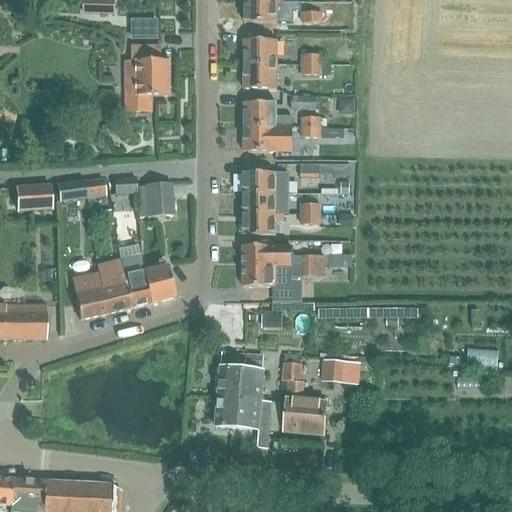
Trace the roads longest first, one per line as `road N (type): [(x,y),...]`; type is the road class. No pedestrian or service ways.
road 1 (residential): [(0,419),(24,368),(187,312),(201,268),(201,171)]
road 2 (tertiary): [(154,473),(511,508)]
road 3 (residential): [(201,171),(0,177)]
road 4 (residential): [(201,171),(201,0)]
road 5 (tertiary): [(154,473),(0,447)]
